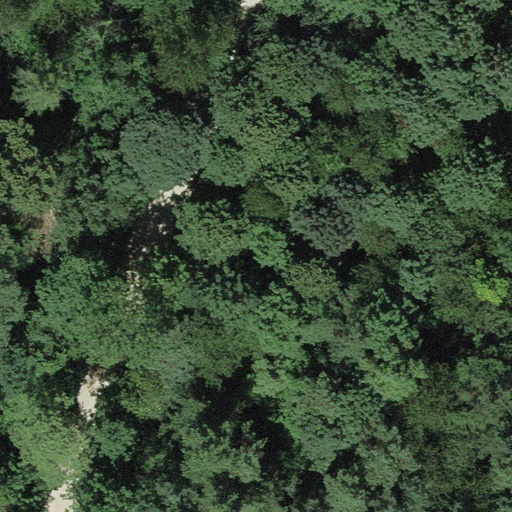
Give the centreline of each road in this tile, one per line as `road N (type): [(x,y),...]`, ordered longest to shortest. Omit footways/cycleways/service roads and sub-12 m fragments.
road 1 (track): [(226,0),(100,342)]
road 2 (track): [(100,342),(55,511)]
